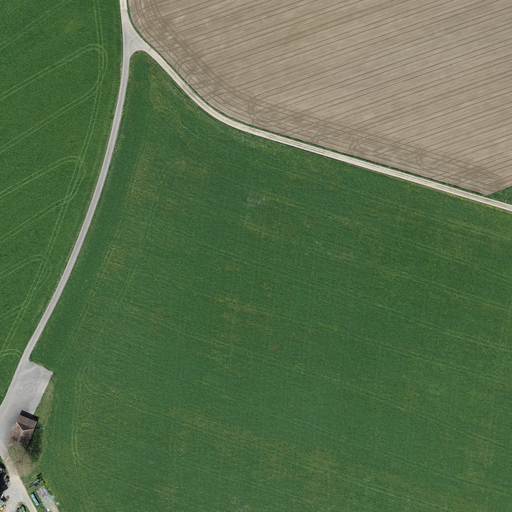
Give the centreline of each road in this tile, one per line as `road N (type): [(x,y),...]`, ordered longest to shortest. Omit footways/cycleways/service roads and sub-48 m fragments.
road 1 (track): [(511,208),(231,123),(129,34)]
road 2 (track): [(0,409),(91,212),(120,108),(129,34)]
